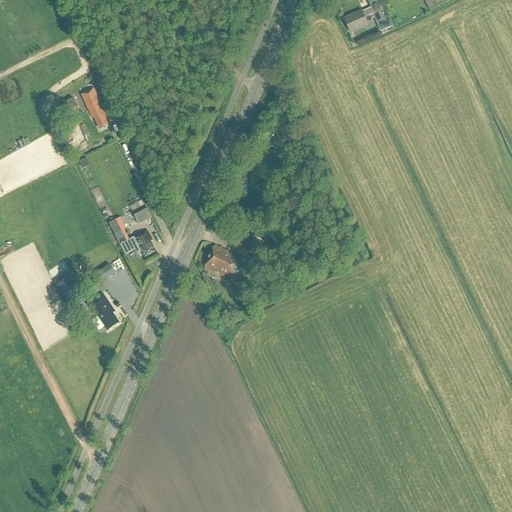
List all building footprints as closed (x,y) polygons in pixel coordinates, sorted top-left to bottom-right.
[(378,22),(386,19),(379,4),(372,7),(378,22)] [(372,20),(367,22),(362,12),(345,19),(351,33),(364,27),(365,30),(374,26),(372,20)] [(109,121),(94,89),(81,95),(92,119),(95,118),(100,130),(109,126),(107,122),(109,121)] [(78,108),(73,99),(51,109),(56,119),(78,108)] [(75,132),(70,121),(58,127),(63,138),(75,132)] [(126,193),(132,191),(127,176),(121,178),(126,193)] [(145,206),(132,212),(136,220),(137,219),(139,225),(143,223),(151,218),(149,213),(145,206)] [(121,231),(115,235),(120,245),(127,242),(121,231)] [(127,242),(120,245),(126,255),(135,250),(138,254),(142,252),(145,258),(156,252),(151,242),(153,241),(148,231),(133,239),(127,242)] [(262,241),(254,237),(251,236),(245,251),(256,256),(262,241)] [(205,269),(235,282),(245,259),(215,246),(205,269)] [(57,286),(56,286),(67,302),(84,290),(73,275),(72,275),(57,286)] [(220,293),(226,282),(220,279),(214,289),(220,293)] [(108,331),(120,323),(114,313),(116,312),(103,293),(86,304),(96,319),(98,317),(108,331)] [(67,356),(72,350),(64,343),(59,350),(67,356)]
